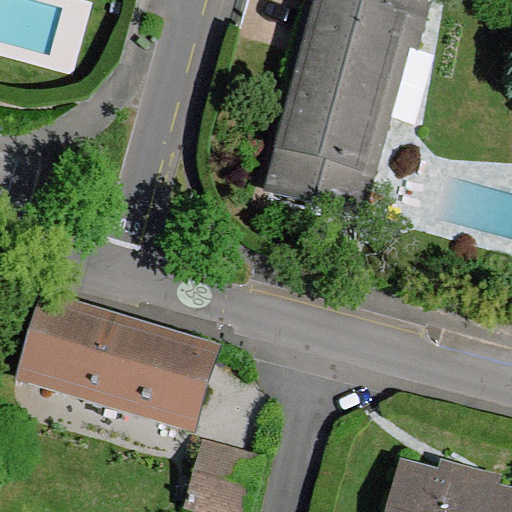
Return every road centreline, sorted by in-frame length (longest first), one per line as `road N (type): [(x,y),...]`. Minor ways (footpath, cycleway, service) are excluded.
road 1 (residential): [(511,385),(123,277)]
road 2 (residential): [(198,0),(123,277)]
road 3 (residential): [(123,277),(0,242)]
